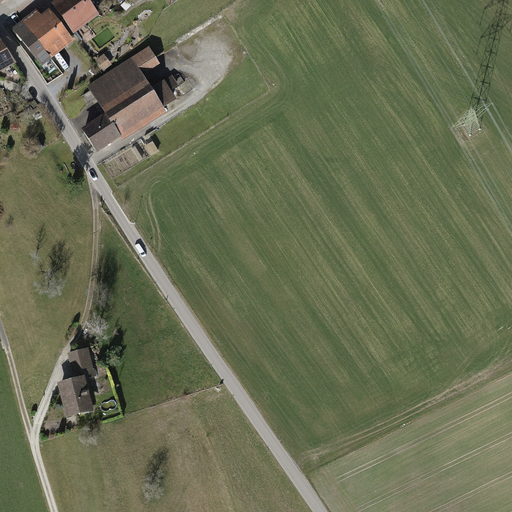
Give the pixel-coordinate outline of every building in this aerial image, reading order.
[(59,0),(53,5),(73,33),(97,15),(86,0),(85,0),(59,0)] [(15,30),(43,65),(72,42),(49,13),(41,20),(36,14),(15,30)] [(180,45),(214,28),(211,22),(177,39),(180,45)] [(0,73),(13,66),(0,43),(0,73)] [(106,116),(82,132),(95,151),(117,137),(120,142),(165,113),(162,109),(174,101),(163,85),(152,93),(141,75),(159,64),(149,49),(88,88),(106,116)] [(97,61),(103,69),(108,66),(102,58),(97,61)] [(74,382),(58,386),(66,420),(93,414),(85,382),(96,380),(88,350),(67,355),(74,382)]
